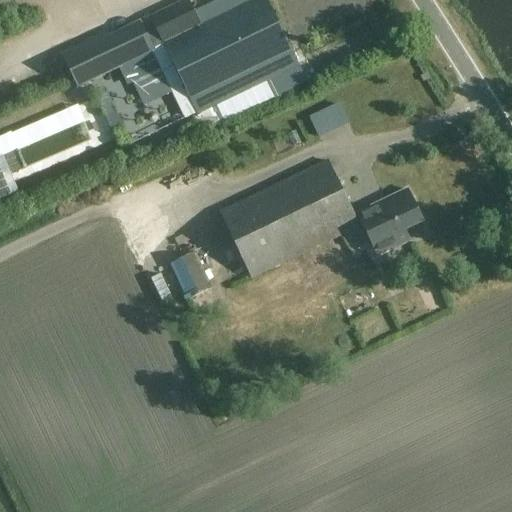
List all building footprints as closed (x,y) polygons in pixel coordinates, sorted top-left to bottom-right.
[(293,55),(266,0),(254,0),(200,26),(187,0),(150,17),(192,103),(293,55)] [(100,39),(65,56),(79,85),(112,69),(114,72),(156,52),(140,20),(126,27),(129,34),(103,47),(100,39)] [(145,85),(151,100),(166,93),(159,79),(145,85)] [(406,232),(424,224),(408,191),(391,199),(371,209),(370,206),(353,214),(328,162),(219,214),(251,279),(363,225),(370,240),(379,259),(411,243),(406,232)] [(212,289),(194,253),(169,265),(186,302),(212,289)]
